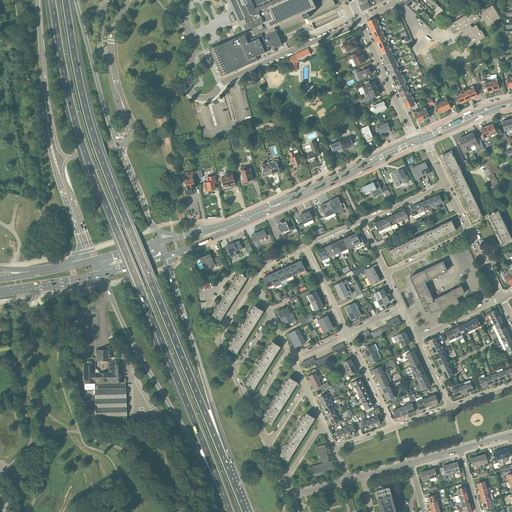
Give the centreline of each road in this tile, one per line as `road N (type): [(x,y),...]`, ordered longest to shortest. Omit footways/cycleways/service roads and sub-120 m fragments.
road 1 (trunk): [(51,0),(90,167),(220,486)]
road 2 (trunk): [(224,458),(102,162),(64,0)]
road 3 (residential): [(358,20),(200,97),(187,85),(191,43),(172,0)]
road 4 (trunk): [(105,284),(220,486)]
road 5 (trunk): [(224,458),(170,266)]
road 6 (tertiary): [(325,180),(224,224),(159,241)]
road 7 (tertiary): [(166,256),(328,185)]
road 8 (trunk): [(43,96),(57,181),(89,261)]
road 9 (trunk): [(115,141),(75,0)]
road 10 (residential): [(409,130),(358,20)]
